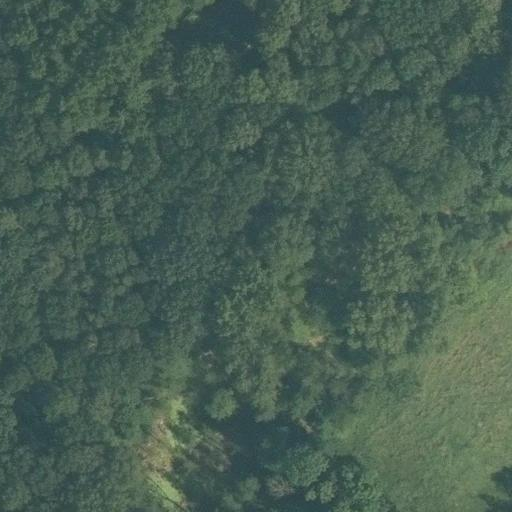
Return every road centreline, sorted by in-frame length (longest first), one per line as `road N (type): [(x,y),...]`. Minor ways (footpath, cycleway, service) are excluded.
road 1 (track): [(371,511),(64,144),(0,92)]
road 2 (track): [(193,0),(0,211)]
